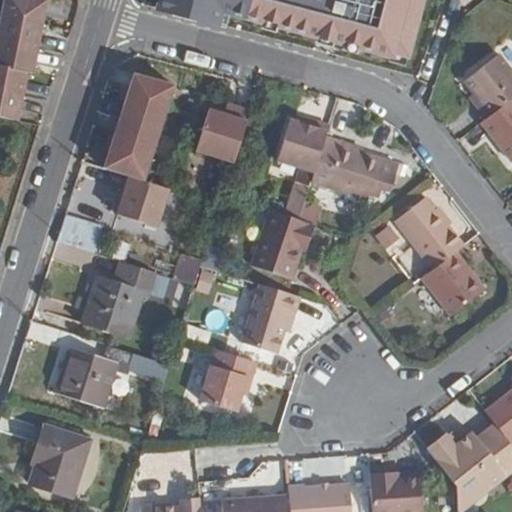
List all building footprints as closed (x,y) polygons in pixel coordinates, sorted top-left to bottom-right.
[(0,121),(15,124),(26,72),(32,72),(46,0),(3,0),(0,16),(0,121)] [(149,0),(148,5),(220,25),(222,16),(407,66),(425,0),(149,0)] [(511,103),(511,101),(511,78),(496,60),(465,86),(480,106),(475,110),(485,123),(511,103)] [(127,174),(141,178),(172,82),(138,71),(134,84),(128,82),(122,100),(127,101),(117,131),(113,129),(110,136),(115,137),(106,167),(127,174)] [(220,113),(228,115),(231,105),(224,102),(220,113)] [(485,123),(479,128),(511,167),(511,166),(511,103),(485,123)] [(230,162),(242,124),(247,110),(231,105),(228,115),(220,113),(205,108),(192,149),(230,162)] [(309,126),(311,120),(302,117),(300,123),(309,126)] [(312,171),(327,125),(311,120),(309,126),(300,123),(287,119),(274,157),(312,171)] [(337,139),(336,145),(358,152),(360,146),(337,139)] [(358,152),(336,145),(324,185),(365,198),(366,195),(375,198),(379,187),(387,190),(396,164),(358,152)] [(154,225),(166,186),(141,178),(127,174),(115,212),(154,225)] [(281,213),(297,218),(306,189),(290,184),(281,213)] [(452,253),(461,246),(448,229),(433,211),(424,198),(393,223),(430,270),(452,253)] [(433,211),(448,229),(452,225),(438,207),(433,211)] [(305,241),(310,223),(297,218),(281,213),(265,209),(248,265),(288,277),(298,247),(300,240),(305,241)] [(58,242),(95,252),(102,224),(65,215),(58,242)] [(192,284),(199,264),(201,254),(180,248),(171,277),(192,284)] [(430,270),(418,280),(448,317),(481,290),(452,253),(430,270)] [(146,269),(127,263),(121,281),(97,274),(82,321),(125,335),(146,269)] [(292,310),(297,296),(257,282),(238,339),(273,351),(280,328),(287,308),(292,310)] [(176,289),(171,307),(185,311),(190,292),(176,289)] [(285,331),(292,310),(287,308),(280,328),(285,331)] [(185,325),(182,334),(207,342),(210,332),(185,325)] [(132,352),(106,344),(102,355),(68,345),(54,391),(102,405),(114,368),(116,362),(128,365),(132,352)] [(248,377),(254,361),(213,347),(196,398),(231,409),(237,390),(242,375),(248,377)] [(132,369),(162,379),(167,363),(135,353),(132,369)] [(116,362),(114,368),(126,372),(128,365),(116,362)] [(243,392),(248,377),(242,375),(237,390),(243,392)] [(495,424),(511,446),(511,392),(486,414),(495,424)] [(83,437),(38,422),(26,459),(30,461),(24,479),(65,494),(83,437)] [(511,446),(495,424),(476,439),(501,472),(511,464),(511,446)] [(455,487),(456,507),(501,472),(476,439),(471,433),(454,447),(445,435),(425,451),(455,487)] [(365,477),(367,511),(418,511),(416,479),(395,481),(394,481),(386,481),(386,476),(365,477)] [(285,486),(285,496),(286,511),(348,511),(347,487),(302,490),(301,485),(285,486)] [(219,511),(286,511),(285,496),(219,501),(219,511)] [(197,511),(196,498),(177,500),(177,505),(153,506),(153,501),(137,502),(137,511),(197,511)]
